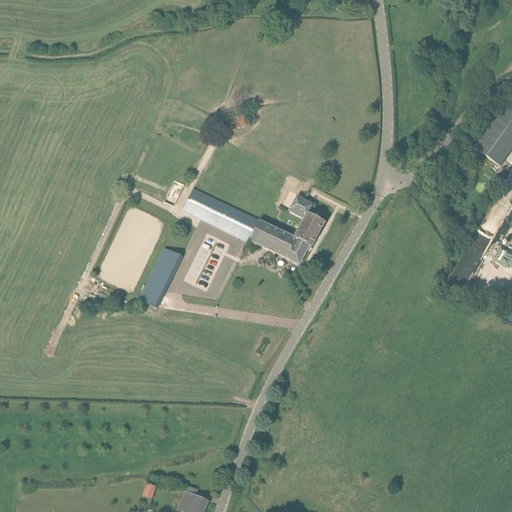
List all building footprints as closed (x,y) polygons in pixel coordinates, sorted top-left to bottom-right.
[(223,120),(224,124),(217,126),(218,133),(226,132),(249,126),(246,114),(223,120)] [(511,119),(503,114),(477,151),(499,166),(511,147),(511,119)] [(450,173),(454,176),(459,169),(455,166),(450,173)] [(293,238),(258,221),(193,190),(182,213),(207,225),(203,234),(232,248),(237,239),(247,244),(248,241),(286,260),(298,267),(309,248),(310,249),(324,225),(307,215),(311,208),(297,200),(289,214),(302,221),(293,238)] [(478,233),(450,286),(465,294),(493,241),(478,233)] [(163,251),(139,302),(157,310),(180,259),(163,251)] [(142,498),(140,504),(149,506),(155,488),(145,485),(142,498)] [(202,511),(207,503),(194,497),(197,491),(186,486),(184,490),(186,491),(185,493),(184,493),(176,510),(181,511),(202,511)]
